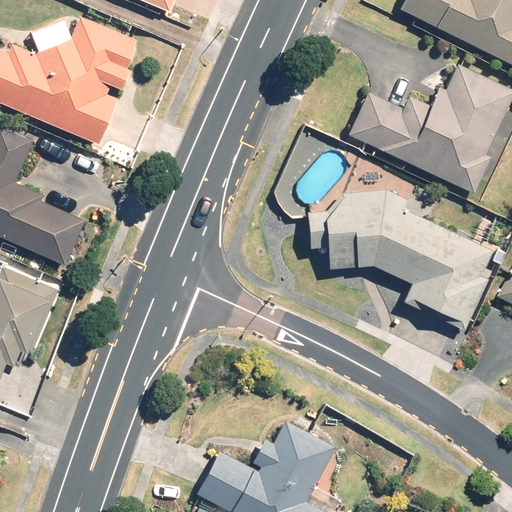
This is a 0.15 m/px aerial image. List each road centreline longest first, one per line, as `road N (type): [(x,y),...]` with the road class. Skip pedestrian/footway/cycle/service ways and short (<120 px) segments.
road 1 (residential): [(166,276),(378,376),(448,417),(511,469)]
road 2 (tertiary): [(166,276),(287,0)]
road 3 (tertiary): [(80,511),(166,276)]
